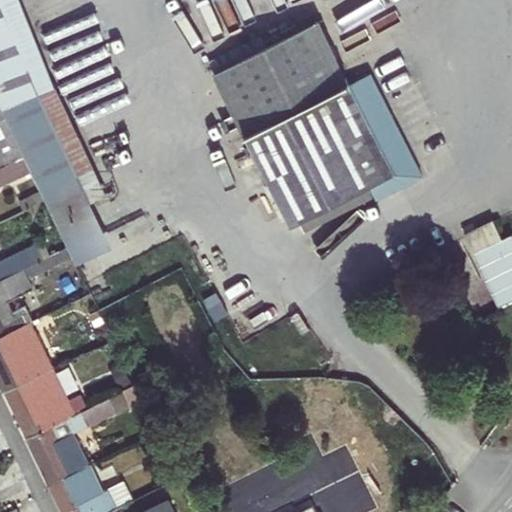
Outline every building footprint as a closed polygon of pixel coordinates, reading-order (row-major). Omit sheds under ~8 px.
[(78,207),(105,194),(55,93),(18,0),(0,0),(0,103),(1,107),(55,218),(78,207)] [(209,62),(292,226),(368,187),(374,184),(381,196),(421,176),(369,73),(349,83),(318,21),(266,47),(261,36),(209,62)] [(0,167),(24,157),(0,109),(0,167)] [(0,185),(30,172),(24,157),(0,167),(0,185)] [(381,196),(374,184),(368,187),(375,199),(381,196)] [(19,201),(24,211),(45,201),(40,191),(19,201)] [(55,218),(77,262),(94,254),(100,251),(78,207),(55,218)] [(464,234),(500,304),(511,298),(511,232),(483,247),(474,229),(464,234)] [(0,279),(24,268),(41,260),(33,244),(6,257),(7,259),(0,262),(0,279)] [(24,268),(29,279),(53,267),(59,279),(78,270),(75,263),(67,247),(41,260),(24,268)] [(78,270),(86,285),(104,276),(94,254),(77,262),(75,263),(78,270)] [(33,321),(26,306),(12,312),(7,301),(33,287),(29,279),(24,268),(0,279),(0,337),(23,326),(33,321)] [(23,326),(0,337),(0,383),(4,392),(46,372),(23,326)] [(4,392),(27,438),(76,414),(53,368),(46,372),(4,392)] [(89,465),(73,433),(128,407),(120,392),(76,414),(27,438),(49,484),(89,465)] [(49,484),(63,511),(108,511),(115,509),(118,507),(109,488),(102,491),(89,465),(49,484)] [(118,507),(131,501),(121,482),(109,488),(118,507)]
